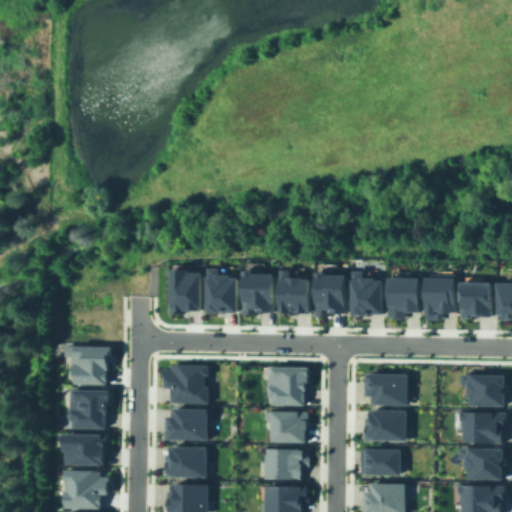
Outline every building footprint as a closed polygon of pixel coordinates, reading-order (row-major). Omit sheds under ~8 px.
[(170,266),(188,266),(188,269),(201,269),(200,307),(181,307),(181,311),(169,310),(170,266)] [(232,277),(232,313),(203,312),(203,269),(213,269),(213,277),(232,277)] [(306,312),(274,312),(274,280),(276,280),(276,270),(285,270),(285,278),(307,279),(306,312)] [(379,315),(347,315),(347,281),(349,281),(349,271),(360,272),(360,279),(371,279),(371,282),(380,282),(379,315)] [(268,276),(268,304),(269,304),(269,313),(250,313),(250,316),(241,316),(241,303),(237,303),(238,272),(247,272),(247,275),(268,276)] [(341,277),(341,302),(344,302),(344,314),(330,314),(330,317),(313,316),(313,305),(311,305),(311,273),(321,273),(321,276),(341,277)] [(489,284),(489,318),(459,317),(459,311),(456,311),(457,283),(465,283),(465,277),(482,278),(482,284),(489,284)] [(416,279),(415,313),(404,312),(404,321),(386,321),(386,307),(384,307),(384,279),(416,279)] [(454,313),(441,313),(441,320),(422,320),(423,312),(419,312),(419,279),(454,279),(454,313)] [(511,316),(511,321),(495,321),(495,316),(492,316),(493,284),(511,284),(511,316)] [(63,342),(111,342),(111,360),(108,360),(108,367),(106,367),(105,378),(104,378),(104,381),(73,380),(74,368),(71,368),(71,359),(63,359),(63,342)] [(212,404),(177,403),(178,365),(210,365),(210,387),(212,387),(212,404)] [(310,406),(277,406),(277,397),(274,397),(274,366),(315,367),(315,383),(312,383),(312,390),(310,390),(310,406)] [(416,374),(415,405),(376,404),(376,396),(371,396),(372,373),(416,374)] [(511,406),(478,406),(478,398),(476,398),(477,385),(468,385),(468,374),(511,375),(511,406)] [(109,429),(78,428),(78,420),(75,420),(75,409),(74,409),(74,390),(116,390),(116,400),(112,400),(112,414),(109,414),(109,429)] [(214,441),(170,440),(171,416),(175,416),(175,409),(214,409),(214,441)] [(276,442),(277,411),(311,412),(311,420),(313,420),(313,429),(311,429),(311,442),(276,442)] [(377,411),(412,411),(411,441),(370,440),(370,417),(377,418),(377,411)] [(508,444),(474,444),(475,423),(472,422),(472,412),(511,412),(511,423),(509,423),(509,430),(511,430),(510,440),(508,440),(508,444)] [(71,464),(71,434),(112,435),(111,450),(110,450),(110,461),(109,461),(109,465),(71,464)] [(213,478),(179,477),(179,476),(170,476),(171,455),(179,455),(179,447),(213,447),(213,478)] [(408,450),(407,476),(374,475),(374,473),(366,473),(366,449),(408,450)] [(476,479),(476,459),(468,459),(468,449),(511,450),(511,462),(508,462),(508,480),(476,479)] [(305,481),(268,480),(268,455),(274,455),(274,450),(312,450),(312,457),(313,457),(313,466),(308,466),(307,475),(305,475),(305,481)] [(70,507),(71,471),(105,472),(105,477),(108,477),(108,483),(113,483),(113,494),(105,494),(105,508),(70,507)] [(212,511),(172,511),(172,492),(176,492),(176,484),(213,485),(212,511)] [(375,484),(412,484),(411,511),(369,511),(370,492),(375,492),(375,484)] [(469,486),(501,487),(501,486),(511,486),(511,500),(508,500),(508,511),(472,511),(473,503),(469,503),(469,486)] [(270,511),(271,487),(313,487),(312,503),(309,503),(309,511),(306,511),(270,511)]
